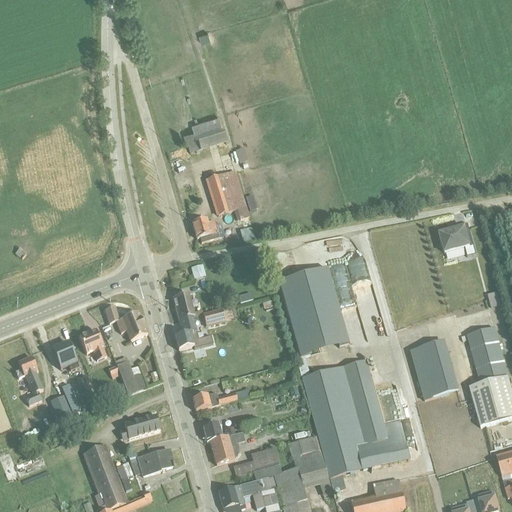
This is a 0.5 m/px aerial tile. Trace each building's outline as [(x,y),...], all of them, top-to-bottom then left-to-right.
[(208,33),(199,36),(202,44),(210,41),(208,33)] [(193,132),(183,135),(190,157),(200,153),(201,155),(227,146),(218,117),(191,125),(193,132)] [(236,173),(205,183),(217,219),(234,214),(243,243),(254,240),(249,220),(250,220),(236,173)] [(208,221),(192,226),(197,242),(200,241),(201,246),(225,239),(221,227),(219,225),(216,226),(215,223),(209,225),(208,221)] [(455,233),(440,237),(441,243),(445,257),(465,251),(467,260),(476,257),(468,227),(454,231),(455,233)] [(21,250),(15,257),(20,261),(21,261),(22,262),(27,256),(21,250)] [(380,310),(365,254),(348,258),(363,315),(380,310)] [(209,275),(217,272),(215,263),(206,265),(209,275)] [(203,268),(191,271),(194,283),(206,279),(203,268)] [(327,271),(279,285),(300,360),(296,362),(334,497),(346,494),(343,479),(410,464),(401,424),(384,427),(366,364),(309,380),(303,360),(348,347),(327,271)] [(251,295),(238,299),(240,306),(253,302),(251,295)] [(499,295),(488,298),(492,312),(502,309),(499,295)] [(193,320),(203,318),(202,313),(194,316),(189,297),(173,301),(176,313),(175,314),(176,318),(177,319),(179,324),(193,320)] [(271,303),(262,306),(264,313),(273,310),(271,303)] [(115,310),(105,314),(109,328),(116,325),(121,337),(126,336),(130,346),(148,338),(139,316),(119,324),(115,310)] [(231,310),(203,318),(207,331),(226,326),(226,324),(234,322),(231,310)] [(100,320),(39,346),(47,365),(108,339),(100,320)] [(193,320),(179,324),(183,339),(175,340),(179,354),(194,350),(194,352),(213,347),(211,339),(199,343),(193,320)] [(511,392),(495,331),(467,339),(481,388),(470,391),(481,431),(511,422),(511,392)] [(446,344),(409,354),(423,404),(460,394),(446,344)] [(126,360),(115,365),(128,400),(147,392),(138,370),(131,373),(126,360)] [(21,373),(15,375),(21,390),(16,392),(19,402),(32,396),(26,380),(38,375),(32,361),(18,366),(21,373)] [(69,369),(46,378),(52,396),(75,388),(69,369)] [(232,383),(221,385),(223,392),(236,389),(235,386),(233,386),(232,383)] [(297,389),(289,391),(291,399),(299,397),(297,389)] [(217,397),(193,403),(196,415),(251,401),(249,392),(218,401),(217,397)] [(64,399),(50,405),(57,422),(71,416),(64,399)] [(149,414),(118,422),(123,442),(154,434),(149,414)] [(257,419),(240,424),(243,436),(260,432),(257,419)] [(234,439),(236,438),(233,430),(225,433),(226,437),(222,438),(218,427),(203,431),(207,446),(210,445),(234,439)] [(307,433),(296,437),(298,442),(309,438),(307,433)] [(236,438),(234,439),(237,448),(245,446),(243,437),(236,438)] [(234,439),(210,445),(217,469),(235,464),(240,456),(237,448),(234,439)] [(256,485),(273,481),(274,480),(283,510),(282,511),(310,511),(307,504),(304,494),(320,489),(323,501),(333,498),(316,440),(288,448),(292,462),(295,472),(281,476),(279,468),(253,475),(256,485)] [(113,511),(128,506),(106,449),(82,458),(98,499),(100,498),(105,509),(97,511),(113,511)] [(253,475),(279,468),(280,468),(275,452),(251,458),(252,465),(233,471),(236,480),(253,475)] [(136,456),(128,458),(135,479),(141,478),(142,482),(162,477),(161,475),(175,471),(174,466),(173,467),(169,454),(137,463),(136,460),(138,460),(136,456)] [(511,455),(497,459),(509,502),(511,501),(511,455)] [(38,459),(38,469),(46,468),(46,458),(38,459)] [(123,469),(117,471),(122,484),(127,494),(132,492),(128,482),(133,480),(133,479),(134,479),(128,466),(122,468),(123,469)] [(48,472),(26,481),(27,485),(49,475),(48,472)] [(273,481),(256,485),(218,496),(222,511),(245,511),(243,502),(252,499),(255,511),(264,511),(265,511),(264,511),(279,511),(274,493),(276,492),(273,481)] [(488,481),(466,488),(472,511),(488,511),(485,497),(492,495),(488,481)] [(375,499),(350,504),(351,511),(405,511),(399,483),(372,488),(375,499)] [(128,506),(113,511),(135,511),(153,505),(148,494),(142,497),(143,500),(128,506)]
